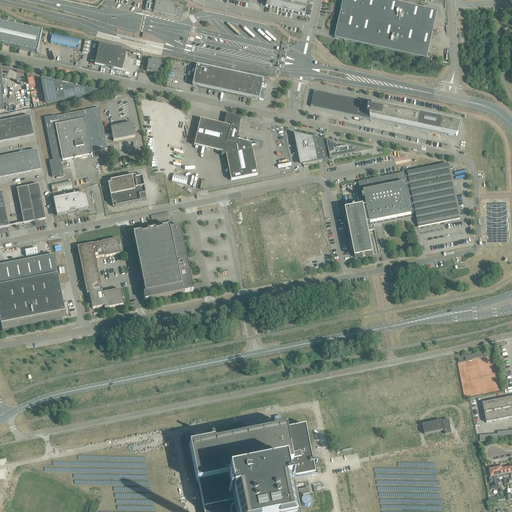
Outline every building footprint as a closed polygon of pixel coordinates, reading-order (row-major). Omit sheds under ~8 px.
[(176,5),(169,3),(155,0),(147,0),(145,11),(175,17),(181,19),(182,14),(183,14),(184,11),(183,11),(184,6),(176,4),(176,5)] [(266,0),(265,7),(304,15),(307,1),(302,0),(266,0)] [(385,0),(343,0),(335,38),(427,58),(437,11),(385,0)] [(41,32),(0,22),(0,44),(37,53),(36,53),(37,53),(42,32),(41,32)] [(52,34),(50,43),(77,49),(79,40),(52,34)] [(95,65),(106,68),(109,68),(109,67),(113,48),(99,45),(95,65)] [(113,48),(109,67),(109,68),(122,71),(126,53),(120,51),(121,50),(113,48)] [(161,68),(163,68),(164,64),(163,64),(163,62),(151,59),(151,61),(148,60),(147,65),(148,65),(146,72),(160,74),(161,68)] [(259,100),(263,80),(196,65),(192,86),(259,100)] [(33,74),(27,75),(32,99),(38,98),(33,74)] [(75,88),(41,81),(46,104),(88,95),(87,91),(75,88)] [(450,122),(450,120),(314,91),(311,107),(447,136),(447,135),(453,136),(456,123),(450,122)] [(55,116),(44,118),(53,160),(49,161),(50,168),(52,177),(56,177),(56,178),(64,177),(62,170),(62,168),(61,163),(63,163),(62,161),(64,160),(66,160),(73,158),(75,158),(79,157),(81,157),(87,156),(92,155),(92,152),(105,150),(107,149),(105,138),(104,135),(99,110),(99,108),(98,108),(93,109),(56,116),(55,117),(55,116)] [(238,128),(241,117),(226,114),(224,125),(200,119),(194,146),(222,152),(221,156),(226,155),(231,180),(257,175),(253,152),(252,152),(252,149),(258,145),(236,140),(239,128),(238,128)] [(23,117),(25,127),(31,126),(29,116),(23,117)] [(23,117),(16,119),(18,129),(25,127),(23,117)] [(9,120),(11,130),(18,129),(16,119),(9,120)] [(9,120),(2,122),(4,132),(11,130),(9,120)] [(129,124),(110,128),(112,134),(112,137),(113,139),(113,141),(135,137),(134,133),(134,131),(136,131),(135,128),(134,129),(134,128),(134,129),(133,127),(132,123),(131,124),(131,123),(129,124)] [(31,126),(25,127),(27,137),(34,136),(31,126)] [(20,139),(27,137),(25,127),(18,129),(20,139)] [(18,129),(11,130),(13,140),(20,139),(18,129)] [(6,142),(13,140),(11,130),(4,132),(6,142)] [(297,135),(300,149),(310,147),(311,152),(316,151),(313,138),(297,135)] [(314,138),(313,138),(316,151),(325,149),(324,141),(314,138)] [(327,141),(326,142),(330,159),(331,159),(332,159),(332,160),(338,159),(338,158),(352,155),(371,151),(350,146),(334,143),(334,142),(328,141),(328,142),(327,141)] [(310,147),(300,149),(303,165),(318,162),(316,151),(311,152),(310,147)] [(325,149),(316,151),(318,162),(323,161),(328,160),(325,149)] [(30,152),(32,162),(38,160),(36,150),(30,152)] [(23,153),(25,163),(32,162),(30,152),(23,153)] [(16,154),(18,164),(25,163),(23,153),(16,154)] [(9,156),(11,166),(18,164),(16,154),(9,156)] [(2,157),(4,167),(11,166),(9,156),(2,157)] [(38,160),(32,162),(34,172),(40,170),(38,160)] [(27,173),(34,172),(32,162),(25,163),(27,173)] [(20,174),(27,173),(25,163),(18,164),(20,174)] [(13,176),(20,174),(18,164),(11,166),(13,176)] [(370,225),(400,218),(413,216),(412,214),(415,213),(418,227),(459,219),(449,168),(448,164),(429,168),(407,173),(406,168),(402,169),(403,173),(358,182),(362,198),(358,199),(359,207),(345,210),(355,258),(373,255),(367,223),(370,223),(370,225)] [(6,177),(13,176),(11,166),(4,167),(6,177)] [(141,175),(108,182),(113,207),(146,200),(141,175)] [(71,181),(51,185),(52,193),(72,189),(71,181)] [(56,196),(53,197),(56,216),(89,210),(85,192),(57,198),(56,196)] [(33,214),(35,222),(46,219),(44,212),(33,214)] [(168,212),(150,216),(152,221),(169,217),(168,212)] [(22,217),(24,224),(35,222),(33,214),(22,217)] [(7,220),(0,221),(0,228),(9,227),(7,220)] [(140,232),(133,234),(145,293),(143,293),(145,301),(192,291),(179,227),(169,229),(168,226),(161,228),(162,230),(155,231),(154,229),(147,231),(147,233),(140,234),(140,232)] [(117,239),(77,247),(87,294),(89,293),(92,309),(104,306),(105,309),(123,305),(120,290),(102,293),(96,259),(120,254),(117,239)] [(51,255),(0,265),(0,320),(2,332),(66,319),(54,255),(51,255)] [(500,400),(502,410),(510,408),(508,398),(500,400)] [(491,402),(493,412),(502,410),(500,400),(491,402)] [(482,403),(484,413),(493,412),(491,402),(482,403)] [(511,416),(510,408),(502,410),(504,420),(511,418),(511,416)] [(502,410),(493,412),(495,421),(504,420),(502,410)] [(495,421),(493,412),(484,413),(486,423),(495,421)] [(449,419),(422,425),(424,435),(444,431),(445,435),(451,433),(449,419)] [(197,444),(188,446),(195,481),(196,483),(197,482),(200,499),(203,511),(293,511),(289,490),(287,480),(313,474),(312,468),(311,461),(312,461),(312,460),(311,453),(310,453),(309,453),(308,447),(304,426),(284,430),(283,426),(276,428),(246,434),(207,442),(197,444)] [(503,477),(506,476),(509,476),(508,474),(510,473),(509,468),(506,468),(505,468),(505,469),(501,469),(503,477)] [(492,490),(499,488),(498,482),(497,478),(496,476),(495,469),(490,470),(489,469),(489,470),(491,477),(494,476),(496,485),(491,486),(492,490)] [(314,492),(324,491),(323,483),(314,484),(314,492)] [(311,504),(310,502),(310,501),(309,500),(308,499),(307,499),(306,498),(305,498),(304,498),(303,499),(302,499),(301,500),(301,501),(300,502),(300,504),(300,506),(301,507),(301,508),(302,508),(303,509),(305,509),(306,509),(307,509),(308,508),(309,508),(309,507),(310,506),(310,505),(311,504)]
